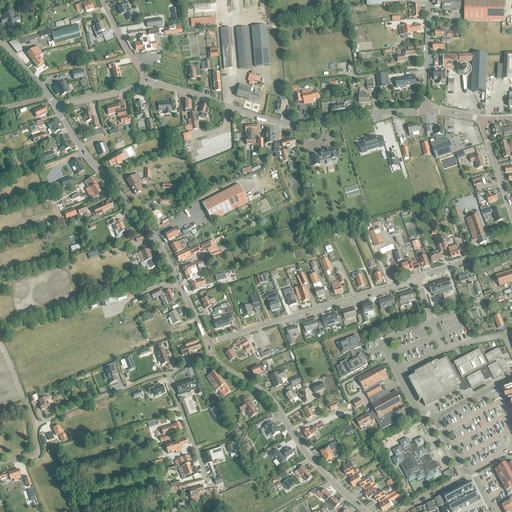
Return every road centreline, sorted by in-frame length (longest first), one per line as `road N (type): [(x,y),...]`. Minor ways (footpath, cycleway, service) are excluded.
road 1 (residential): [(206,343),(511,250)]
road 2 (residential): [(424,111),(295,124),(147,86)]
road 3 (residential): [(206,343),(145,224),(57,109)]
road 4 (residential): [(365,511),(307,454),(270,399),(219,366),(206,343)]
